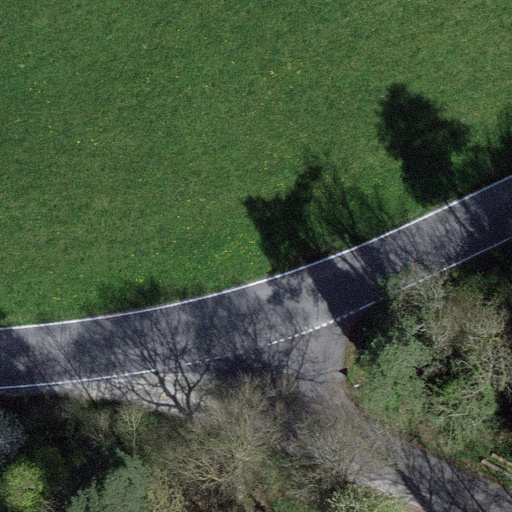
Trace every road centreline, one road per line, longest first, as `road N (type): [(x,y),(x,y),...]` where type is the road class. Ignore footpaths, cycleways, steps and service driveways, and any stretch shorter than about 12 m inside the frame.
road 1 (tertiary): [(248,317),(288,383),(360,451),(491,511)]
road 2 (tertiary): [(511,207),(371,276),(248,317)]
road 3 (tertiary): [(248,317),(110,345),(0,355)]
